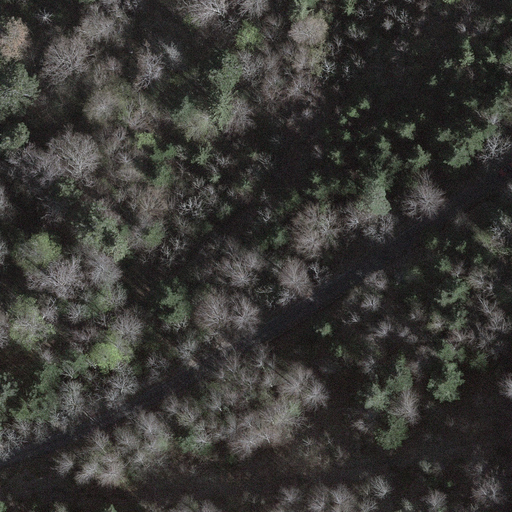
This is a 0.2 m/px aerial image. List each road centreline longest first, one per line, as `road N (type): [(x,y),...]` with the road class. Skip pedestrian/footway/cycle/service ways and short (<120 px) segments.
road 1 (unclassified): [(0,459),(197,371),(326,293),(511,160)]
road 2 (track): [(0,488),(254,482),(386,465),(511,434)]
